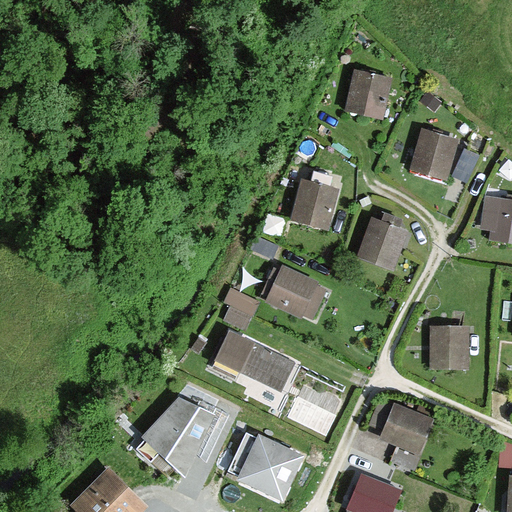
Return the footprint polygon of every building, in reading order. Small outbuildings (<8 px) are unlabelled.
[(389,84),(353,76),(343,117),(380,125),(389,84)] [(453,144),(418,136),(408,177),(443,185),(453,144)] [(464,143),(453,170),(469,176),(480,149),(464,143)] [(307,187),(297,185),(287,225),(324,234),(335,193),(327,191),(329,183),(309,178),(307,187)] [(511,207),(484,202),(478,237),(489,239),(487,246),(511,249),(511,207)] [(372,225),(367,224),(352,262),(387,276),(402,237),(395,235),(399,226),(375,216),(372,225)] [(316,288),(277,270),(260,307),(298,324),(299,320),(311,325),(324,297),(314,292),(316,288)] [(253,308),(226,295),(219,308),(227,312),(221,325),(240,335),(253,308)] [(465,333),(427,334),(427,373),(465,373),(465,333)] [(275,395),(289,366),(225,336),(211,365),(275,395)] [(290,410),(320,426),(333,400),(303,385),(290,410)] [(146,442),(191,467),(223,410),(178,386),(146,442)] [(425,426),(390,410),(375,444),(411,459),(425,426)] [(229,467),(289,497),(312,452),(251,422),(229,467)] [(143,511),(103,473),(65,511),(143,511)] [(390,511),(397,495),(357,479),(344,511),(390,511)]
